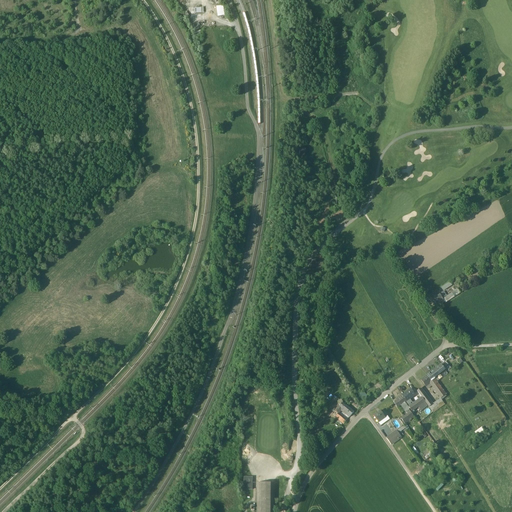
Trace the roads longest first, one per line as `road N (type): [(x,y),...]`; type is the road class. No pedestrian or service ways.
road 1 (track): [(143,0),(170,44),(195,122),(197,196),(183,267),(152,330),(120,370),(0,488)]
road 2 (track): [(511,128),(428,131),(393,141),(366,207),(308,266),(296,302),(300,438),(291,491),(299,498)]
road 3 (residential): [(319,464),(364,412),(448,344),(426,303)]
road 4 (track): [(341,230),(357,248),(396,251),(511,189)]
road 5 (track): [(72,417),(86,431),(82,445),(9,511)]
road 6 (track): [(132,142),(0,150)]
road 7 (track): [(397,253),(511,193)]
road 8 (track): [(364,412),(435,511)]
road 9 (track): [(0,45),(82,38),(77,0)]
